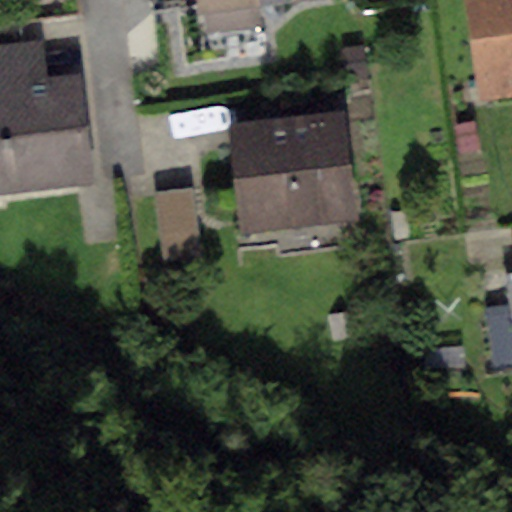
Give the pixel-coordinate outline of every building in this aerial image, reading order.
[(195,0),(197,12),(281,0),(195,0)] [(511,0),(462,0),(477,101),(505,96),(511,95),(511,0)] [(0,85),(46,80),(41,40),(0,44),(0,85)] [(359,47),(339,50),(344,79),(365,76),(359,47)] [(46,80),(0,85),(0,193),(90,181),(76,76),(46,80)] [(343,114),(229,126),(240,232),(354,220),(343,114)] [(188,191),(156,195),(165,266),(197,262),(188,191)]
